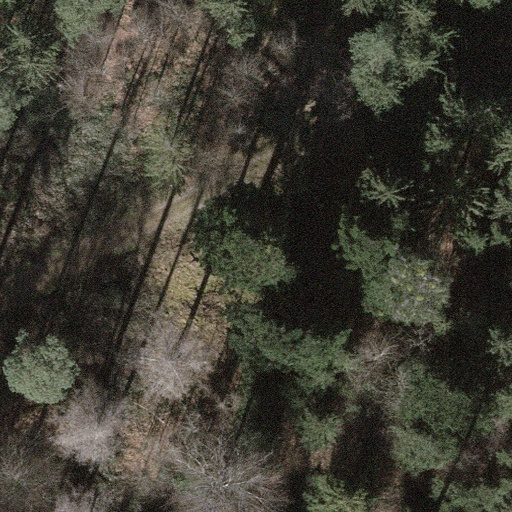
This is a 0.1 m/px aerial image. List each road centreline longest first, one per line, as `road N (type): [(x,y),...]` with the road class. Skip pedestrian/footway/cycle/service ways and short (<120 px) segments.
road 1 (track): [(0,307),(411,92),(511,93)]
road 2 (track): [(511,0),(411,92)]
